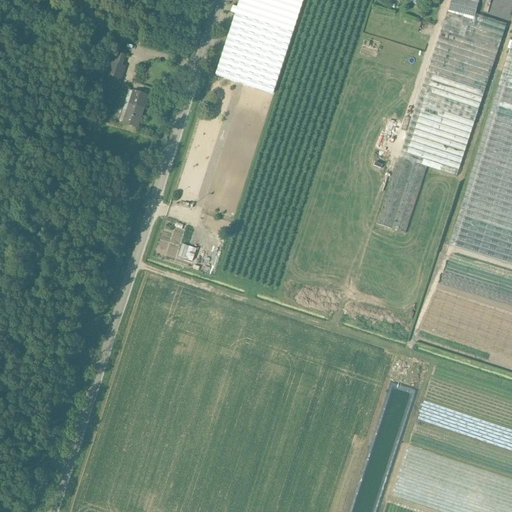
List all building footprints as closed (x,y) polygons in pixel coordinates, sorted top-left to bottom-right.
[(216,75),(273,94),(303,0),(239,0),(237,7),(233,6),(232,9),(231,13),(235,14),(216,75)] [(451,0),(448,12),(447,12),(399,158),(377,224),(405,234),(427,167),(457,177),(507,25),(476,15),(479,4),(479,0),(451,0)] [(511,44),(449,245),(511,264),(511,44)] [(117,94),(125,66),(104,60),(95,87),(117,94)] [(123,124),(137,129),(147,96),(134,92),(130,104),(123,124)] [(197,249),(182,244),(178,257),(192,262),(197,249)]
